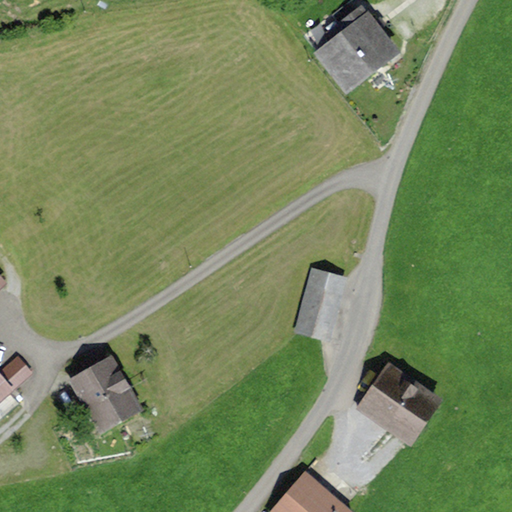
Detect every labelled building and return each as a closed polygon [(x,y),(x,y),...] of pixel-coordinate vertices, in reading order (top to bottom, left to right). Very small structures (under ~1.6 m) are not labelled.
[(364,5),(310,46),(344,90),(398,49),(364,5)] [(349,283),(313,273),(295,339),(331,349),(349,283)] [(120,360),(77,384),(106,435),(149,412),(120,360)] [(406,372),(369,417),(415,454),(452,409),(406,372)] [(352,511),(308,479),(283,511),(352,511)]
